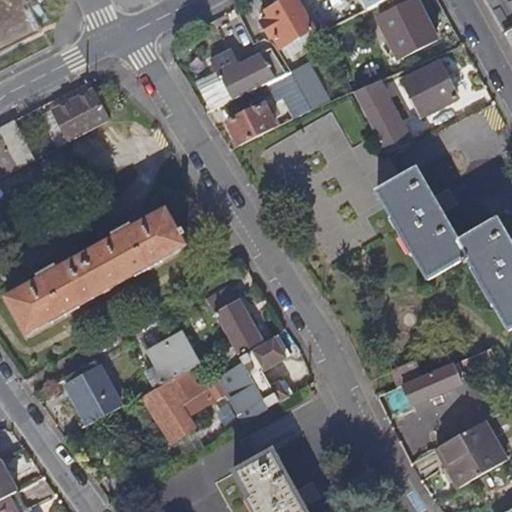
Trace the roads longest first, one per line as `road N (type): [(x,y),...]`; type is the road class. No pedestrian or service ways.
road 1 (residential): [(408,511),(142,56),(118,37)]
road 2 (residential): [(87,511),(0,387)]
road 3 (residential): [(0,99),(118,37)]
